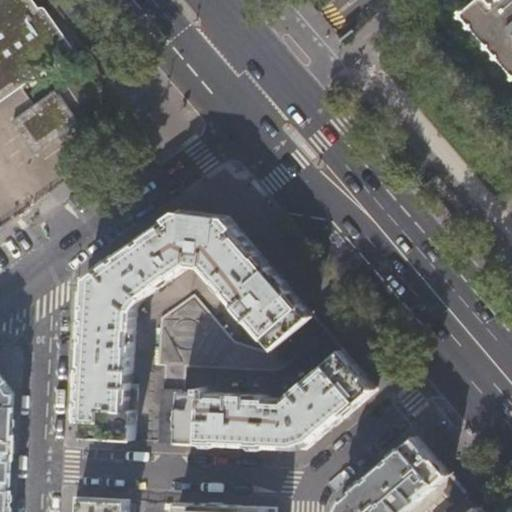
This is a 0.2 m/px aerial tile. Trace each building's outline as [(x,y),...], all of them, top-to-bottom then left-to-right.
[(0,0),(0,95),(64,50),(65,48),(65,44),(45,15),(42,13),(40,13),(38,14),(27,0),(0,0)] [(511,0),(507,0),(500,6),(495,0),(487,0),(470,15),(511,63),(511,0)] [(14,120),(37,152),(78,123),(55,90),(14,120)] [(287,448),(308,449),(353,411),(378,389),(364,373),(343,350),(323,327),(317,319),(244,235),(230,218),(198,214),(180,212),(119,255),(87,277),(86,294),(80,415),(80,420),(87,421),(87,438),(128,440),(136,440),(139,385),(133,384),(137,311),(147,298),(195,265),(205,266),(280,353),(289,364),(300,355),(317,375),(289,399),(270,398),(270,396),(207,393),(207,388),(201,388),(201,392),(164,391),(162,442),(287,448)] [(406,511),(451,475),(428,448),(418,436),(365,481),(346,498),(339,511),(406,511)] [(483,511),(468,494),(446,511),(483,511)] [(130,511),(132,500),(104,498),(76,497),(75,511),(130,511)] [(277,511),(278,508),(179,502),(178,511),(277,511)]
